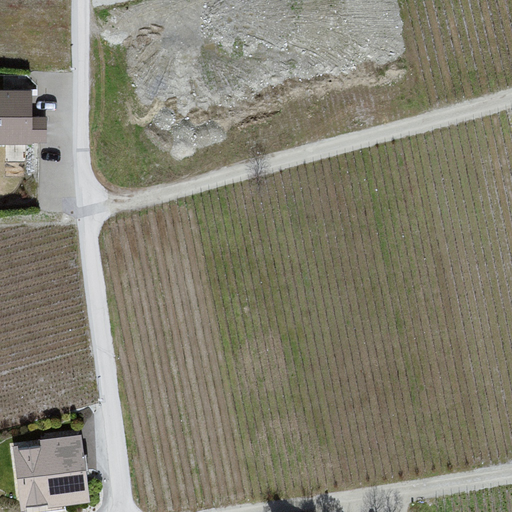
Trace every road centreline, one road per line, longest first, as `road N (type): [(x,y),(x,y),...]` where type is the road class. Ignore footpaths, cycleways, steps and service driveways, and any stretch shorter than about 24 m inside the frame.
road 1 (residential): [(121,511),(91,215),(82,0)]
road 2 (track): [(511,100),(91,215)]
road 3 (track): [(511,474),(246,511)]
